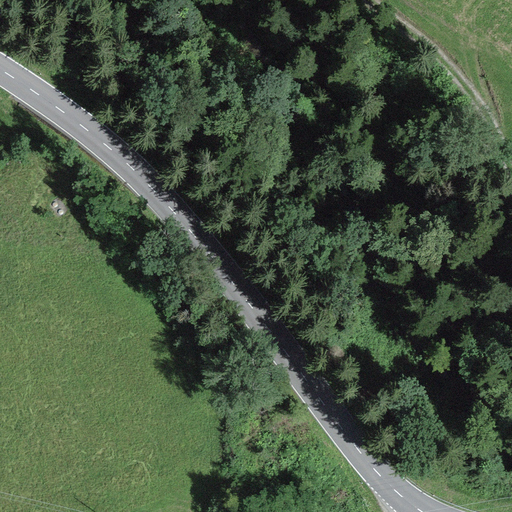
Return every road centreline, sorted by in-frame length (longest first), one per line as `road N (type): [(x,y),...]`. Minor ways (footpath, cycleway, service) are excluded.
road 1 (tertiary): [(0,67),(135,168),(364,458),(421,511)]
road 2 (track): [(511,174),(359,0)]
